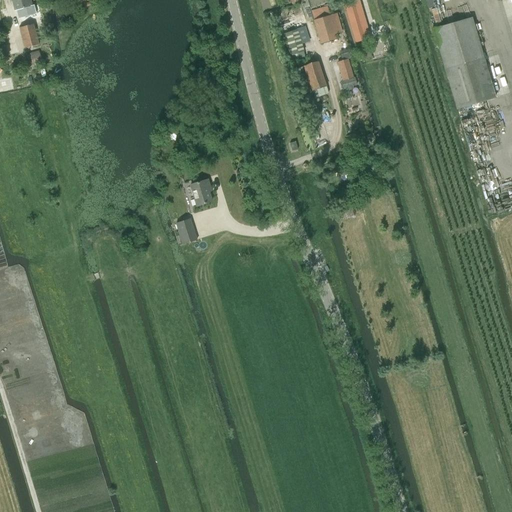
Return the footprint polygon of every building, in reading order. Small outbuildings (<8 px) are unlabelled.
[(30,0),(12,0),(15,10),(28,8),(32,7),(30,0)] [(331,15),(315,20),(321,45),(337,40),(331,15)] [(456,108),(495,96),(472,18),(433,29),(456,108)] [(32,24),(19,27),(24,48),(39,44),(34,24),(32,24)] [(296,30),(283,34),(287,49),(302,45),(310,42),(305,26),(296,29),(296,30)] [(363,30),(352,33),(355,43),(366,40),(363,30)] [(342,61),(337,62),(342,81),(341,82),(343,89),(348,87),(348,91),(353,89),(352,86),(357,84),(355,78),(353,78),(348,59),(350,58),(348,52),(340,55),(342,61)] [(300,95),(327,87),(319,62),(293,70),(300,95)] [(22,84),(18,70),(0,74),(0,85),(12,82),(13,87),(22,84)] [(350,151),(375,144),(371,130),(346,137),(350,151)] [(197,206),(212,201),(208,190),(211,189),(208,180),(190,186),(197,206)] [(183,244),(197,240),(190,219),(176,224),(183,244)]
